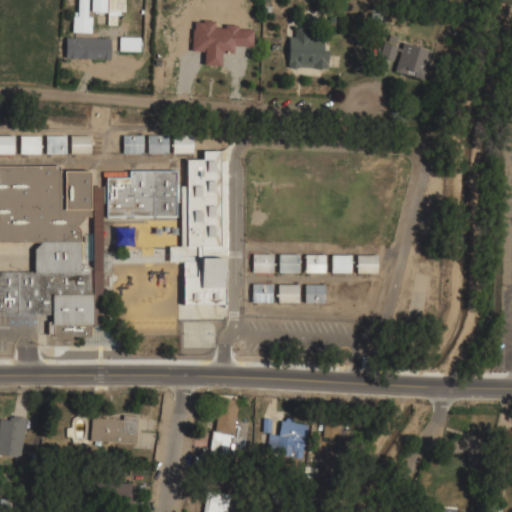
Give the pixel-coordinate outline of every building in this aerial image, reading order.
[(74,0),(73,32),(90,33),(91,11),(107,12),(107,23),(114,24),(114,13),(124,14),(124,0),(74,0)] [(327,45),(319,45),(319,33),(286,33),(287,68),(327,68),(327,45)] [(139,37),(105,37),(105,50),(139,50),(139,37)] [(393,72),(422,79),(430,49),(400,42),(399,47),(382,43),(379,57),(395,61),(393,72)] [(90,154),(90,134),(69,134),(69,154),(90,154)] [(142,134),(122,134),(122,154),(142,154),(142,134)] [(167,134),(146,134),(146,153),(167,153),(167,134)] [(0,154),(13,154),(13,135),(0,135),(0,154)] [(38,135),(18,135),(18,154),(38,154),(38,135)] [(44,154),(66,154),(66,135),(44,135),(44,154)] [(172,153),(192,153),(192,135),(172,135),(172,153)] [(224,151),(201,151),(201,160),(184,160),(184,185),(179,185),(179,246),(167,246),(167,262),(181,262),(181,305),(223,305),(224,151)] [(0,241),(33,242),(33,272),(0,271),(0,314),(36,314),(50,315),(50,324),(99,325),(100,187),(89,186),(89,168),(0,167),(0,241)] [(175,217),(176,170),(127,170),(127,177),(104,176),(104,216),(175,217)] [(251,253),(251,273),(272,273),(272,253),(251,253)] [(298,253),(277,253),(277,273),(298,273),(298,253)] [(324,253),(303,253),(303,273),(324,273),(324,253)] [(330,272),(350,273),(350,255),(330,254),(330,272)] [(376,254),(355,254),(355,273),(376,273),(376,254)] [(271,283),(250,283),(250,302),(271,302),(271,283)] [(297,283),(277,283),(277,303),(297,303),(297,283)] [(303,303),(324,303),(324,284),(303,284),(303,303)] [(213,432),(230,434),(228,447),(243,449),(247,421),(235,419),(237,399),(217,397),(213,432)] [(24,417),(0,415),(0,454),(20,457),(24,417)] [(135,444),(137,418),(90,416),(88,441),(135,444)] [(305,424),(279,420),(277,434),(267,433),(265,451),(302,455),(305,424)] [(321,438),(350,444),(353,426),(324,421),(321,438)] [(511,426),(505,426),(502,453),(511,454),(511,462),(511,426)] [(229,434),(211,431),(208,453),(226,455),(229,434)] [(480,436),(452,435),(451,453),(479,454),(480,436)] [(396,473),(402,457),(386,451),(381,468),(396,473)] [(131,482),(83,482),(83,504),(131,504),(131,482)] [(203,511),(227,511),(228,493),(203,492),(203,511)]
